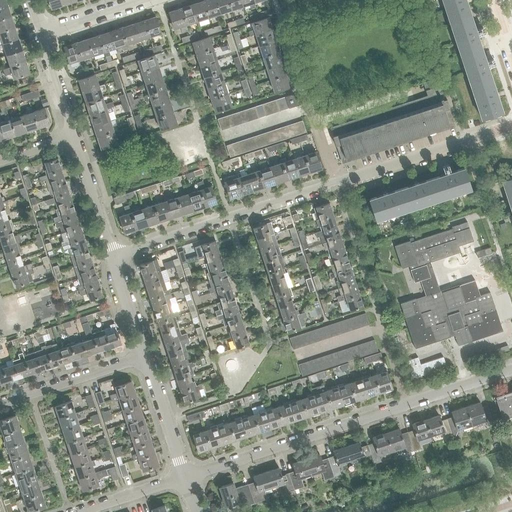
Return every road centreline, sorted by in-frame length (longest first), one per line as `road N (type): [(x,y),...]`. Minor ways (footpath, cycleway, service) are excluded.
road 1 (residential): [(111,255),(511,124)]
road 2 (residential): [(184,477),(511,369)]
road 3 (residential): [(0,403),(144,356)]
road 4 (residential): [(184,477),(144,356)]
road 5 (residential): [(111,255),(72,136)]
